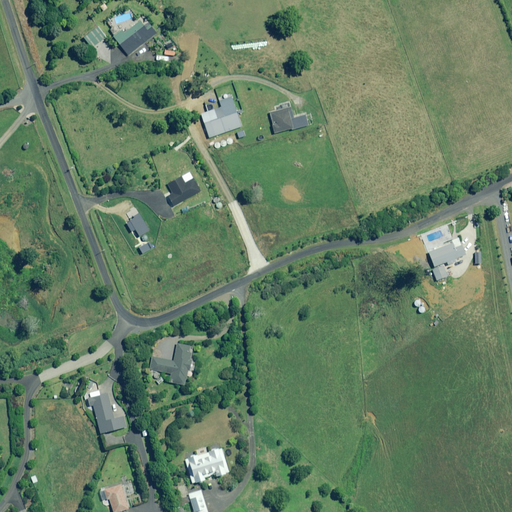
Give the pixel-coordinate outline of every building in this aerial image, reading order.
[(107,8),(103,3),(99,7),(103,11),(107,8)] [(143,26),(139,21),(123,33),(121,30),(112,36),(127,56),(156,34),(147,22),(143,26)] [(91,48),(96,44),(99,49),(104,46),(100,41),(105,37),(97,26),(83,38),(91,48)] [(246,82),(235,80),(234,86),(245,88),(246,82)] [(234,83),(226,81),(224,90),(232,91),(234,83)] [(240,127),(231,97),(219,101),(220,107),(206,112),(209,122),(203,124),(208,138),(240,127)] [(292,118),(290,107),(269,112),(273,133),(306,126),(304,116),(292,118)] [(184,183),(180,177),(167,184),(172,194),(166,197),(172,207),(200,192),(192,179),(184,183)] [(464,255),(458,239),(427,252),(433,267),(446,262),(447,265),(455,262),(454,259),(464,255)] [(446,277),(442,266),(431,270),(435,281),(446,277)] [(193,347),(176,344),(173,361),(151,357),(149,370),(170,374),(168,382),(185,386),(193,347)] [(113,419),(106,393),(86,399),(88,407),(92,406),(99,434),(125,427),(122,416),(113,419)] [(228,473),(221,448),(184,459),(192,484),(205,480),(204,478),(215,475),(216,477),(228,473)] [(118,511),(128,509),(120,484),(103,490),(106,500),(108,499),(112,511),(118,511)] [(206,511),(200,490),(188,494),(185,485),(171,489),(176,507),(190,503),(193,511),(206,511)]
